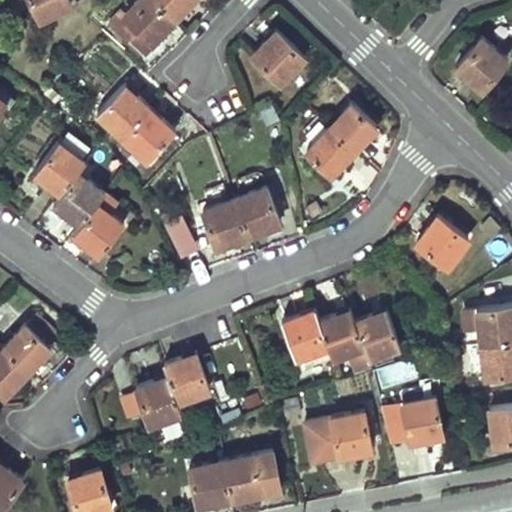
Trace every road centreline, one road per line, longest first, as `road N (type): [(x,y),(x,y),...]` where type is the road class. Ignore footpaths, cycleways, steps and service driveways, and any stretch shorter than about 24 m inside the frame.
road 1 (residential): [(121,318),(151,315),(358,238),(443,128)]
road 2 (residential): [(0,236),(121,318)]
road 3 (residential): [(48,420),(68,381),(121,318)]
